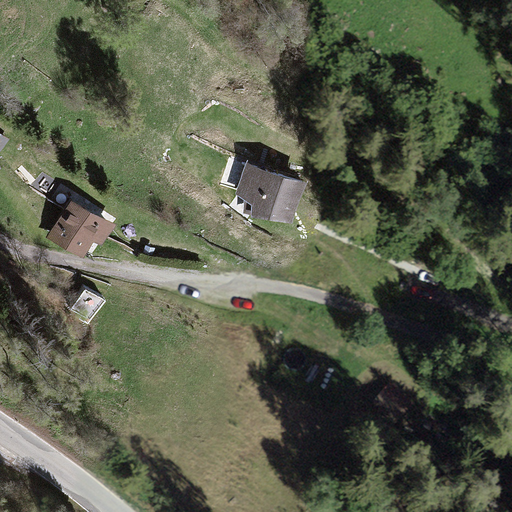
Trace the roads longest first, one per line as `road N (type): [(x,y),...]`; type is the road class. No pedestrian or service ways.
road 1 (track): [(0,245),(16,255),(273,287),(423,341),(511,384)]
road 2 (tertiary): [(111,511),(0,429)]
